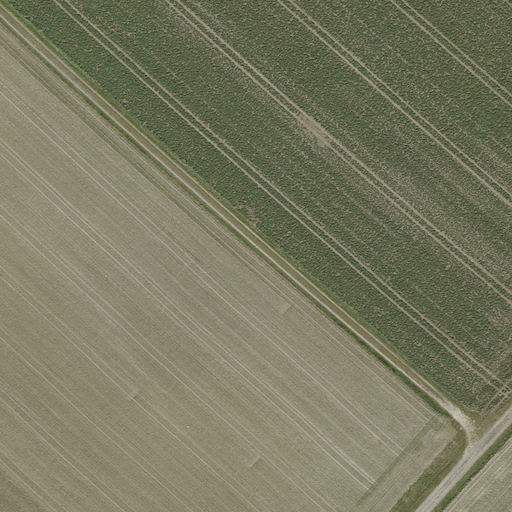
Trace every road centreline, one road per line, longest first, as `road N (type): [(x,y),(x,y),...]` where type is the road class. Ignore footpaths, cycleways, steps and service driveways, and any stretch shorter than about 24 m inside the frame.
road 1 (track): [(0,11),(489,443)]
road 2 (track): [(426,511),(511,418)]
